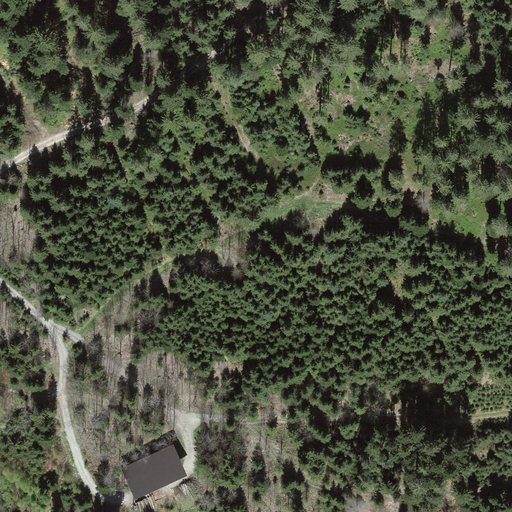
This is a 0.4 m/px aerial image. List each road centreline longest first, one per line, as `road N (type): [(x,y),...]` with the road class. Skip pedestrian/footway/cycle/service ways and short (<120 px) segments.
road 1 (track): [(511,415),(373,422),(187,416),(159,405),(48,324)]
road 2 (track): [(71,335),(148,278),(295,209),(382,212)]
road 3 (track): [(187,416),(191,450),(178,481),(117,498),(99,492),(83,471),(60,389)]
road 4 (track): [(0,386),(54,392),(63,370),(48,324),(0,283)]
